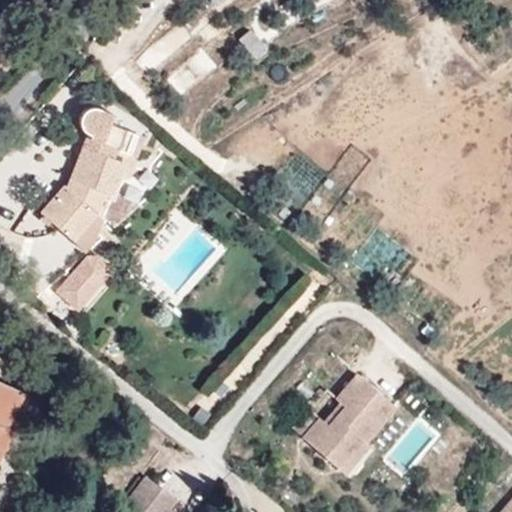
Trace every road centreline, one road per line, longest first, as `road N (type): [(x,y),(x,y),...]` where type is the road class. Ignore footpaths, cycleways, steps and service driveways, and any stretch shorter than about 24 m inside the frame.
road 1 (unknown): [(189,444),(300,312),(329,303),(359,316),(511,456)]
road 2 (unknown): [(0,258),(189,444)]
road 3 (residential): [(104,0),(0,123)]
